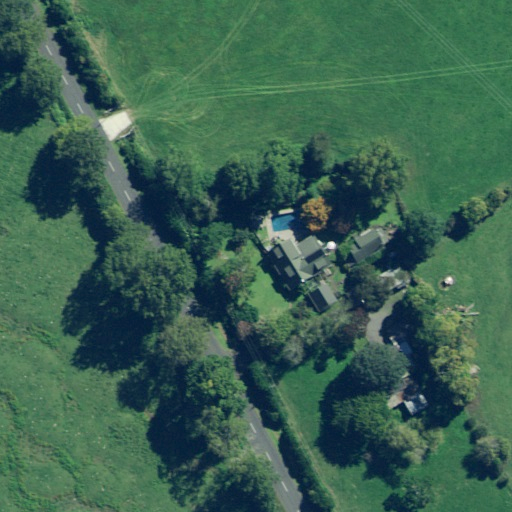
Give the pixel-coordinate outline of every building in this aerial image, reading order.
[(386,254),(373,228),(352,238),(355,245),(340,253),(350,273),(386,254)] [(317,272),(319,271),(322,278),(330,274),(326,267),(329,266),(313,237),(295,247),(291,240),(279,246),(272,251),(278,263),(280,262),(282,266),(275,270),(282,283),(288,294),(294,291),(303,285),(313,280),(311,276),(317,272)] [(406,283),(399,267),(380,276),(387,292),(406,283)] [(337,301),(325,283),(306,295),(318,313),(337,301)] [(401,379),(411,375),(410,370),(417,367),(412,353),(393,360),(401,379)] [(427,407),(420,393),(403,401),(411,416),(427,407)]
